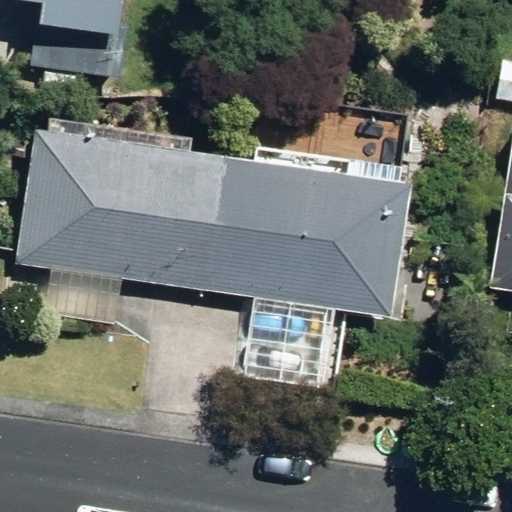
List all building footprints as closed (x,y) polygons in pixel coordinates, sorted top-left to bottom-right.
[(47,0),(38,61),(124,73),(134,0),(47,0)] [(499,96),(511,97),(511,55),(504,54),(499,96)] [(206,283),(224,152),(43,126),(25,258),(206,283)] [(421,177),(224,152),(206,283),(402,309),(421,177)] [(0,242),(17,244),(19,222),(0,220),(0,242)]
